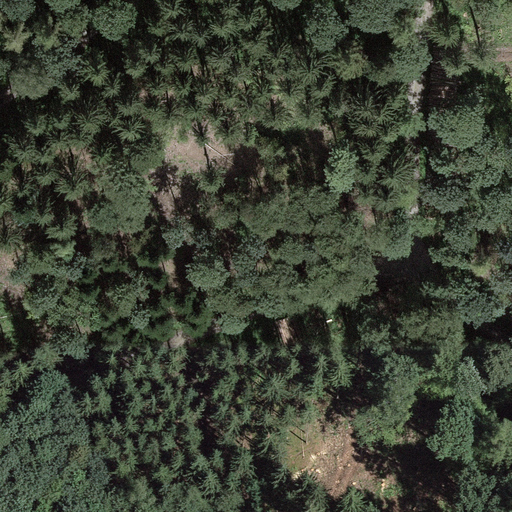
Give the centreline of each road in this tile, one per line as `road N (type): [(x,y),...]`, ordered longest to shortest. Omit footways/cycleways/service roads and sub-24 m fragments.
road 1 (track): [(435,0),(414,176),(421,263),(148,325),(0,428)]
road 2 (track): [(117,0),(0,97)]
